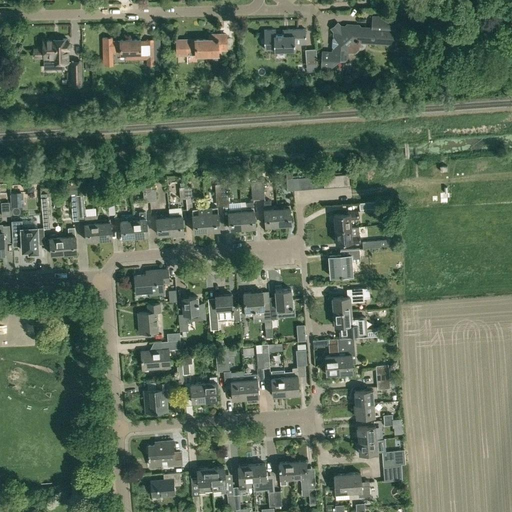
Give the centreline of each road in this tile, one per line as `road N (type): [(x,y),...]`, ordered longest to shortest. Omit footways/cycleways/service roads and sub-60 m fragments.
road 1 (residential): [(107,275),(122,257),(301,243)]
road 2 (residential): [(119,428),(318,413)]
road 3 (residential): [(85,14),(245,11),(260,0)]
road 4 (track): [(350,193),(511,174)]
road 5 (residential): [(119,428),(107,275)]
